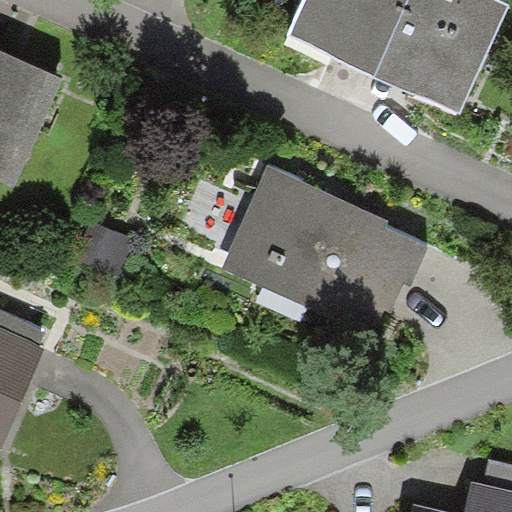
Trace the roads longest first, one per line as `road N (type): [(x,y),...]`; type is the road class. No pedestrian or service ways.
road 1 (residential): [(511,200),(66,0)]
road 2 (residential): [(173,511),(511,376)]
